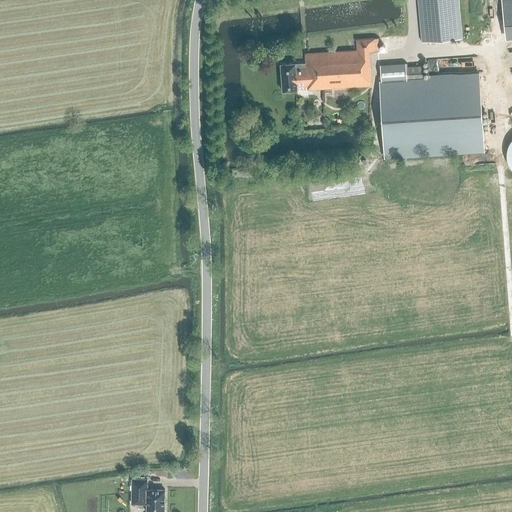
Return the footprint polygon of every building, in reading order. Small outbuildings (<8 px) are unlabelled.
[(461,38),(457,0),(417,0),(421,42),(461,38)] [(511,0),(498,1),(501,31),(511,30),(511,0)] [(390,51),(389,37),(385,37),(356,39),(357,50),(305,54),(305,63),(295,64),(294,64),(280,65),(282,92),(296,91),(296,87),(306,86),(307,90),(371,86),(369,52),(390,51)] [(379,65),(380,81),(406,78),(405,63),(379,65)] [(477,125),(474,75),(379,82),(383,142),(383,158),(476,152),(475,136),(474,125),(477,125)] [(147,479),(132,479),(132,504),(147,504),(146,511),(164,511),(165,490),(147,489),(147,479)]
